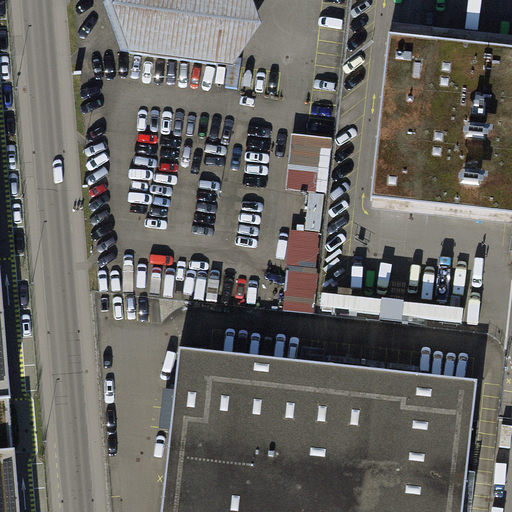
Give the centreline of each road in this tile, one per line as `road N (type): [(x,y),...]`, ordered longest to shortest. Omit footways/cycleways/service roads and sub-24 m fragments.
road 1 (unknown): [(331,0),(305,101),(119,99),(123,244),(240,251)]
road 2 (tertiary): [(80,511),(37,0)]
